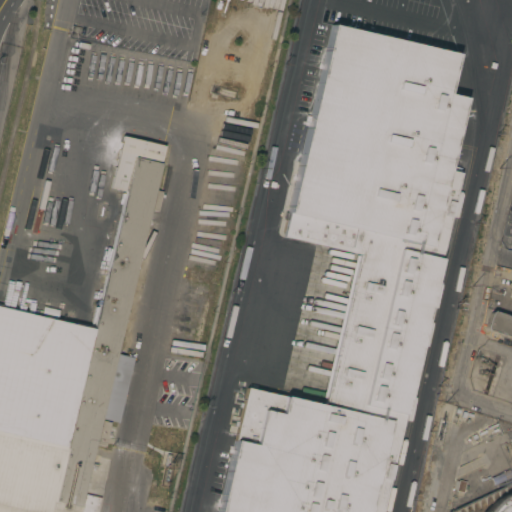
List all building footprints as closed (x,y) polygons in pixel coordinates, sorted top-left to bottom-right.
[(329,21),(280,236),(361,254),(324,406),(244,388),(212,511),(382,511),(414,390),(459,173),(445,170),(462,97),(444,91),(453,52),(329,21)] [(0,511),(0,304),(1,305),(0,308),(73,325),(74,323),(93,327),(124,192),(109,188),(121,136),(163,146),(153,190),(161,192),(157,212),(147,209),(99,420),(110,423),(104,447),(93,444),(81,494),(99,498),(95,511),(0,511)] [(511,318),(511,338),(487,330),(486,330),(485,329),(485,328),(485,327),(489,313),(490,312),(491,312),(492,312),(493,312),(494,312),(511,318)] [(508,470),(511,477),(493,485),(490,478),(508,470)] [(486,511),(488,510),(493,505),(499,500),(505,496),(511,494),(511,511),(486,511)]
